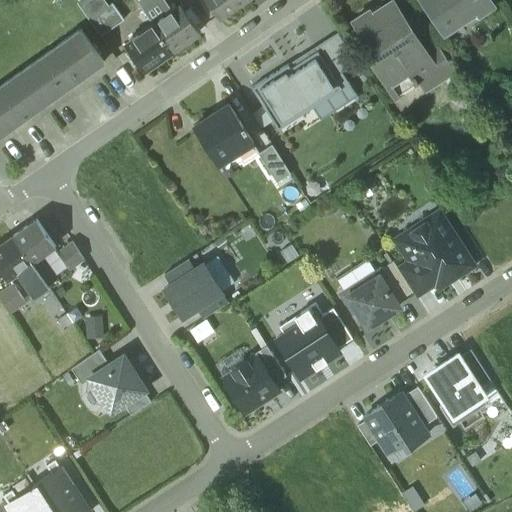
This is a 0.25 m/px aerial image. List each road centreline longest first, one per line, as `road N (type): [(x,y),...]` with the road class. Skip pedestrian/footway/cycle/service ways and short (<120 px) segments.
road 1 (residential): [(51,174),(233,461)]
road 2 (residential): [(233,461),(511,280)]
road 3 (residential): [(308,0),(51,174)]
